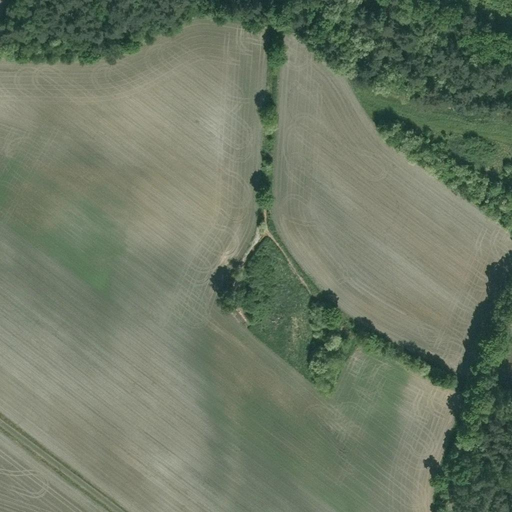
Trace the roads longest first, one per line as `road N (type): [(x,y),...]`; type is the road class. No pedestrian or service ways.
road 1 (track): [(511,316),(455,469),(455,511)]
road 2 (track): [(114,511),(0,426)]
